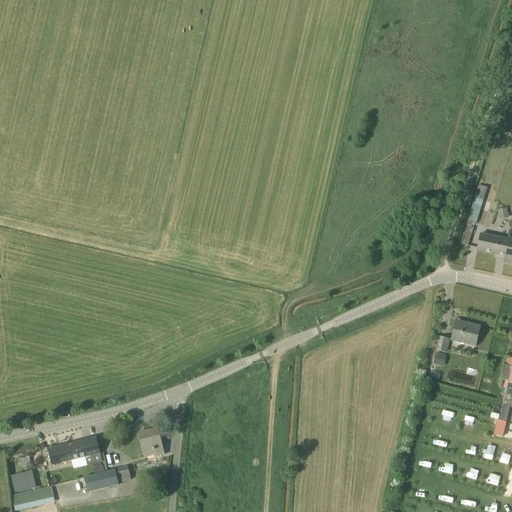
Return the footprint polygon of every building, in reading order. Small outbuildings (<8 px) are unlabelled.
[(467,246),(487,188),(479,185),(468,221),(460,244),(467,246)] [(506,207),(497,210),(499,220),(509,217),(506,207)] [(505,256),(509,240),(480,234),(477,250),(505,256)] [(451,340),(475,346),(480,327),(469,324),(468,327),(455,324),(451,340)] [(445,352),(449,339),(440,337),(437,350),(445,352)] [(433,364),(444,367),(447,356),(436,353),(433,364)] [(511,358),(506,357),(504,365),(500,378),(509,381),(499,420),(506,422),(510,407),(511,407),(511,358)] [(155,454),(155,457),(164,455),(157,428),(145,431),(146,434),(140,435),(145,457),(155,454)] [(97,437),(48,449),(51,465),(100,453),(97,437)] [(119,483),(131,480),(127,467),(84,478),(88,493),(119,485),(119,483)] [(466,478),(475,478),(476,469),(467,469),(466,478)] [(32,471),(11,476),(15,493),(37,488),(32,471)] [(15,511),(39,505),(36,490),(12,496),(15,511)] [(441,502),(449,504),(451,496),(443,494),(441,502)] [(463,509),(471,511),(474,503),(466,500),(463,509)]
